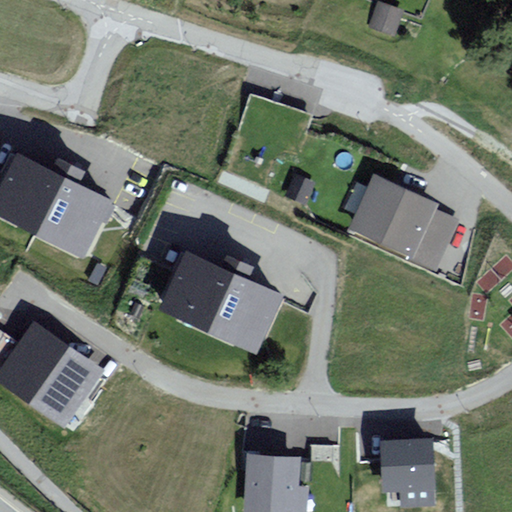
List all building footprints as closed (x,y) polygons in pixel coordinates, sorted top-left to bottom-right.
[(399,12),(375,4),(367,28),(390,36),(399,12)] [(0,209),(84,249),(109,195),(16,151),(0,184),(0,209)] [(433,202),(371,174),(347,228),(409,256),(433,202)] [(257,347),(281,292),(186,251),(163,306),(257,347)] [(35,324),(0,371),(0,378),(63,425),(102,373),(35,324)] [(431,439),(382,440),(383,487),(401,487),(402,504),(433,503),(431,439)] [(302,456),(251,452),(247,506),(305,510),(306,485),(300,485),(302,456)]
